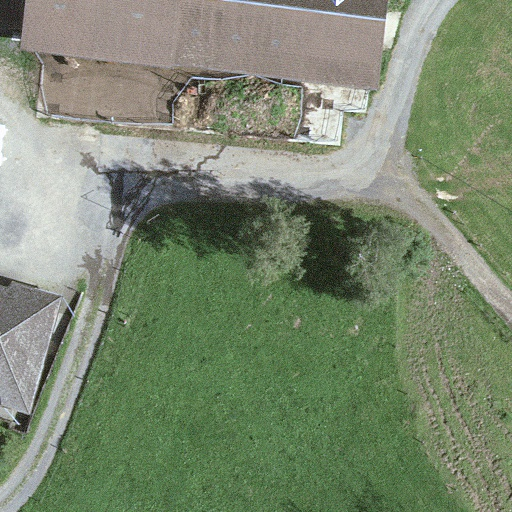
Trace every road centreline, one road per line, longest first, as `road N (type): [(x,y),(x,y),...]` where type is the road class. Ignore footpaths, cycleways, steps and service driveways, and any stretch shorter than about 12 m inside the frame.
road 1 (track): [(122,169),(80,353),(30,474),(0,508)]
road 2 (track): [(383,162),(122,169)]
road 3 (track): [(383,162),(511,301)]
road 4 (track): [(435,0),(405,63),(383,162)]
road 5 (track): [(0,87),(122,169)]
